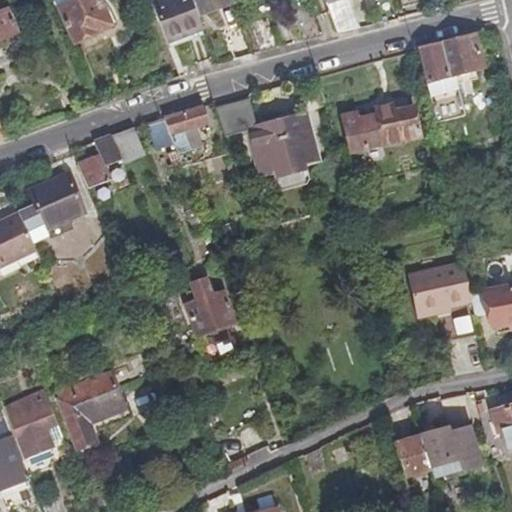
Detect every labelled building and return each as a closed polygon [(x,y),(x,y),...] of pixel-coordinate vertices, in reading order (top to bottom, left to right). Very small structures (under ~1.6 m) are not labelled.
[(49,0),(69,43),(107,25),(95,0),(49,0)] [(157,0),(148,4),(164,46),(204,30),(199,15),(192,0),(157,0)] [(192,0),(199,15),(234,1),(233,0),(192,0)] [(322,0),(334,32),(351,27),(341,0),(322,0)] [(370,0),(378,22),(394,18),(386,0),(370,0)] [(0,38),(13,33),(1,6),(0,6),(0,38)] [(295,10),(305,38),(317,34),(306,6),(295,10)] [(242,23),(254,53),(272,47),(261,17),(242,23)] [(468,29),(414,45),(433,124),(462,118),(453,76),(477,71),(468,29)] [(213,108),(223,139),(240,134),(256,176),(270,171),(273,179),(297,172),(296,164),(313,159),(299,114),(249,128),(240,101),(213,108)] [(414,133),(407,104),(387,109),(384,102),(369,104),(371,113),(354,117),(352,109),(336,112),(346,149),(414,133)] [(163,120),(173,144),(176,155),(200,146),(193,127),(208,123),(202,108),(163,120)] [(163,120),(147,124),(157,150),(173,144),(163,120)] [(133,128),(109,138),(121,164),(144,156),(133,128)] [(94,160),(71,167),(81,191),(125,174),(121,164),(109,138),(88,145),(94,160)] [(439,180),(452,177),(448,161),(435,164),(439,180)] [(28,211),(14,218),(22,236),(76,215),(61,178),(21,194),(28,211)] [(22,236),(14,218),(0,223),(0,267),(28,255),(22,236)] [(28,255),(0,267),(0,280),(34,266),(28,255)] [(463,290),(458,266),(405,279),(414,317),(435,313),(441,342),(474,335),(470,315),(463,290)] [(234,320),(220,288),(209,293),(203,277),(186,284),(193,299),(182,303),(195,334),(234,320)] [(511,282),(484,289),(483,287),(463,290),(470,315),(485,312),(488,326),(511,321),(511,282)] [(115,409),(101,374),(50,393),(72,450),(90,443),(82,421),(115,409)] [(55,420),(40,380),(2,396),(22,447),(49,437),(45,424),(55,420)] [(150,384),(126,391),(132,410),(155,403),(150,384)] [(438,423),(439,429),(468,426),(465,396),(430,400),(433,424),(438,423)] [(511,400),(488,407),(493,430),(500,428),(506,450),(511,448),(511,400)] [(7,424),(0,427),(0,480),(27,470),(7,424)] [(448,429),(421,438),(431,468),(457,460),(461,472),(482,466),(471,428),(450,434),(448,429)] [(421,438),(392,447),(401,477),(431,468),(421,438)] [(457,460),(431,468),(435,481),(461,472),(457,460)] [(40,502),(44,511),(65,511),(58,495),(40,502)]
